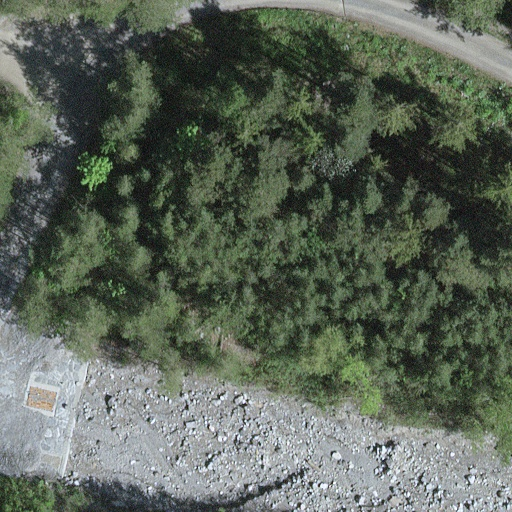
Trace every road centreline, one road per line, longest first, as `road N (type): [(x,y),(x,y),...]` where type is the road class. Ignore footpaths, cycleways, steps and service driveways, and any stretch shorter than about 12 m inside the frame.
road 1 (track): [(58,55),(65,131),(0,294)]
road 2 (track): [(0,46),(58,55),(199,0)]
road 3 (track): [(324,0),(394,14),(511,62)]
